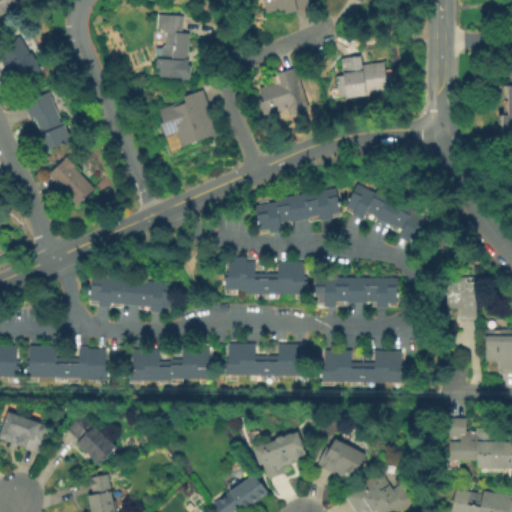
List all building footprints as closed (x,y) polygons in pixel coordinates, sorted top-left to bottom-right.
[(16,0),(17,1),(0,15),(0,0),(16,0)] [(263,0),(308,0),(310,8),(285,12),(285,9),(266,12),(263,0)] [(189,33),(187,77),(160,76),(161,67),(157,67),(157,58),(162,58),(162,47),(166,44),(166,32),(163,32),(164,14),(183,15),(182,32),(189,33)] [(2,61),(5,59),(0,50),(0,45),(19,34),(30,53),(32,53),(41,69),(13,86),(11,83),(9,82),(2,71),(7,69),(2,61)] [(511,46),(501,46),(501,75),(510,75),(510,82),(511,82),(511,46)] [(347,97),(347,95),(339,96),(337,76),(343,75),(341,57),(360,55),(362,64),(385,61),(389,92),(347,97)] [(310,109),(290,115),(288,108),(264,116),(260,102),(264,101),(260,88),(275,83),(272,74),(296,66),(310,109)] [(511,85),(508,85),(509,115),(503,115),(504,142),(511,142),(511,85)] [(218,133),(183,146),(178,132),(166,136),(161,123),(164,122),(159,109),(175,103),(175,101),(203,90),(218,133)] [(63,125),(64,124),(71,139),(43,151),(37,136),(42,134),(34,116),(30,118),(23,102),(49,91),(63,125)] [(96,188),(78,207),(64,193),(65,192),(48,175),(64,159),(63,158),(66,155),(76,165),(78,163),(83,168),(80,172),(96,188)] [(414,207),(412,210),(431,219),(420,242),(412,238),(410,241),(399,236),(403,229),(393,223),(392,225),(376,217),(377,216),(367,211),(363,219),(353,214),(354,212),(345,208),(357,183),(376,192),(377,189),(414,207)] [(336,187),(340,212),(331,213),(332,218),(321,220),(320,214),(309,216),(309,218),(292,221),(291,219),(280,221),(282,230),(271,232),(270,228),(260,229),(256,205),(276,201),(275,199),(336,187)] [(0,234),(8,248),(0,253),(0,234)] [(246,294),(246,289),(226,289),(226,276),(229,276),(229,257),(247,257),(247,261),(255,261),(255,273),(278,273),(278,261),(305,261),(305,276),(309,276),(308,294),(246,294)] [(174,282),(172,308),(162,307),(162,311),(151,310),(151,306),(111,302),(110,307),(99,306),(100,300),(90,299),(92,275),(174,282)] [(477,320),(461,320),(461,307),(448,307),(448,276),(477,276),(477,320)] [(316,277),(398,277),(398,303),(388,303),(388,307),(377,306),(377,301),(366,301),(366,302),(348,302),(348,301),(336,301),(336,306),(325,306),(325,302),(316,302),(316,277)] [(487,347),(487,328),(511,328),(511,372),(500,372),(500,359),(487,359),(487,347)] [(229,352),(229,343),(256,343),(255,354),(278,355),(278,343),(305,344),(305,364),(308,364),(308,375),(225,374),(226,357),(229,357),(229,352)] [(0,345),(17,345),(17,365),(20,365),(20,376),(0,376),(0,345)] [(30,356),(30,345),(56,345),(56,357),(79,357),(79,345),(89,346),(89,348),(106,348),(106,363),(109,363),(109,379),(88,379),(88,377),(27,376),(27,360),(30,360),(30,356)] [(133,354),(134,349),(160,349),(160,360),(171,360),(171,358),(183,359),(183,347),(209,347),(209,361),(212,361),(212,378),(172,378),(172,380),(130,380),(130,363),(133,363),(133,354)] [(325,350),(325,349),(352,350),(352,362),(374,362),(375,350),(401,350),(401,365),(405,365),(404,382),(321,381),(322,364),(325,364),(325,350)] [(66,428),(83,410),(97,424),(95,426),(117,446),(100,464),(77,443),(79,440),(66,428)] [(0,434),(8,411),(49,426),(39,454),(25,448),(26,447),(19,444),(18,447),(10,445),(12,441),(0,437),(0,434)] [(450,418),(466,418),(466,431),(476,431),(477,427),(494,427),(494,441),(504,441),(504,427),(511,427),(511,468),(505,468),(505,467),(493,467),(493,468),(478,468),(478,460),(450,460),(450,441),(460,441),(460,436),(450,436),(450,418)] [(307,457),(297,460),(298,462),(289,465),(288,464),(283,466),(285,472),(268,478),(263,463),(260,464),(254,448),(276,440),(277,437),(281,435),(284,436),(297,431),(307,457)] [(335,438),(367,454),(355,476),(347,472),(344,476),(332,470),(331,472),(317,465),(326,446),(330,448),(335,438)] [(268,492),(243,510),(241,507),(233,511),(220,511),(214,503),(254,473),(268,492)] [(382,473),(392,489),(400,484),(406,492),(410,489),(416,499),(396,511),(365,511),(364,510),(360,511),(355,511),(345,495),(371,478),(374,479),(382,473)] [(109,474),(115,511),(92,511),(89,495),(92,495),(89,478),(109,474)] [(451,511),(456,488),(470,491),(468,504),(481,506),(484,490),(511,495),(511,511),(451,511)]
